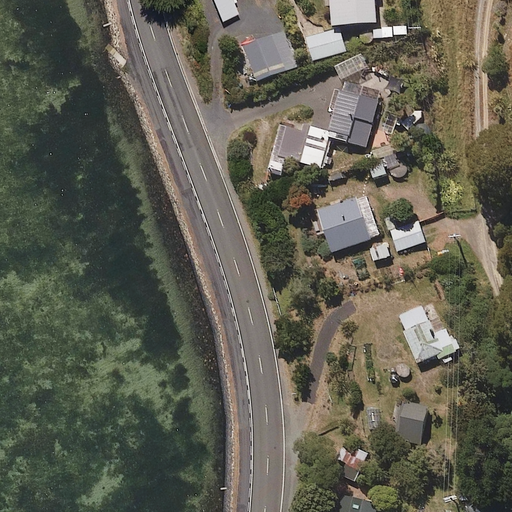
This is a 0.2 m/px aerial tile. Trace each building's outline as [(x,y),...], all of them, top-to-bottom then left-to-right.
[(237,9),(233,0),(214,0),(221,16),(237,9)] [(325,0),(325,5),(332,5),(333,24),(379,23),(378,0),(325,0)] [(300,65),(287,30),(245,46),(258,81),(300,65)] [(346,52),(341,30),(306,38),(311,61),(346,52)] [(381,92),(344,82),(331,131),(350,136),(349,142),(367,147),(381,92)] [(310,132),(288,126),(280,155),(322,167),(331,132),(311,127),(310,132)] [(381,237),(369,196),(320,210),(332,251),(381,237)] [(420,222),(391,230),(398,251),(426,242),(420,222)] [(388,242),(371,246),(374,260),(391,256),(388,242)] [(369,263),(353,267),(356,284),(373,280),(369,263)] [(439,331),(427,304),(399,317),(419,363),(439,354),(442,360),(460,352),(448,327),(439,331)] [(428,406),(402,401),(395,439),(422,443),(428,406)] [(369,453),(354,446),(342,472),(357,479),(369,453)] [(381,511),(383,505),(342,496),(338,511),(381,511)] [(482,511),(483,499),(468,498),(467,511),(482,511)]
